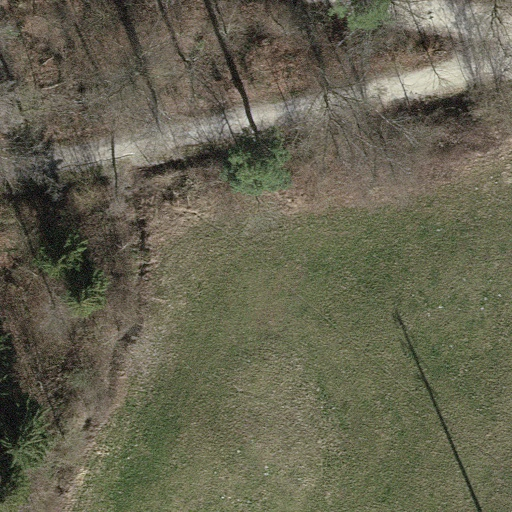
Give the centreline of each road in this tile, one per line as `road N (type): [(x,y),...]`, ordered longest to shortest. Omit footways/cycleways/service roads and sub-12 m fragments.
road 1 (track): [(511,63),(0,174)]
road 2 (track): [(511,36),(389,0)]
